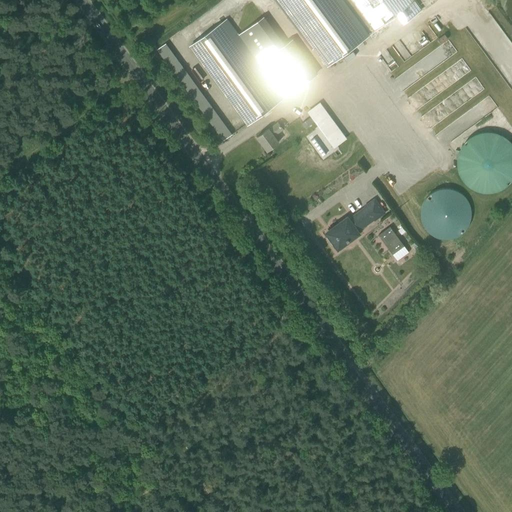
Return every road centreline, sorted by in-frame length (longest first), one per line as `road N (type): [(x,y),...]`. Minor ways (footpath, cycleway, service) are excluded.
road 1 (secondary): [(456,511),(83,0)]
road 2 (track): [(188,511),(0,246)]
road 3 (unknown): [(196,155),(334,67)]
road 4 (unknown): [(334,67),(440,0)]
road 5 (unknown): [(334,67),(402,166)]
